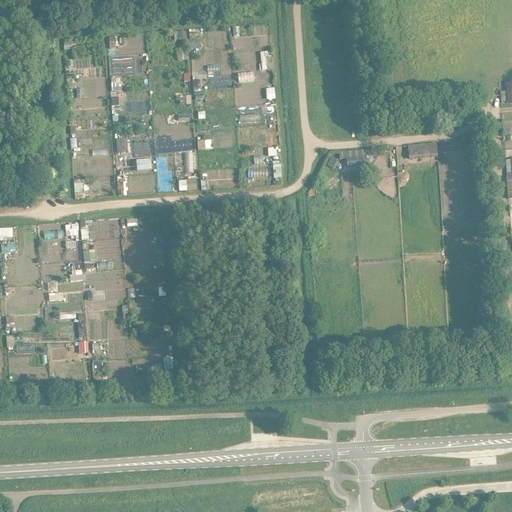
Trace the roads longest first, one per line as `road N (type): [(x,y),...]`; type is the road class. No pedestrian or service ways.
road 1 (tertiary): [(0,472),(363,448)]
road 2 (residential): [(307,148),(301,184),(279,192),(44,211)]
road 3 (residential): [(307,148),(468,129),(492,115),(496,90)]
road 4 (unclassified): [(363,448),(366,419),(511,403)]
road 5 (residential): [(297,0),(307,148)]
